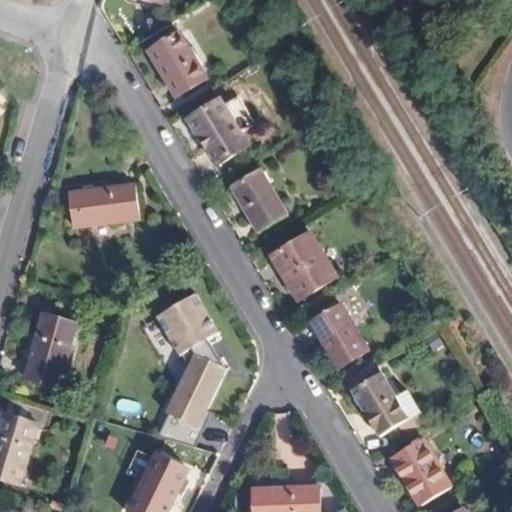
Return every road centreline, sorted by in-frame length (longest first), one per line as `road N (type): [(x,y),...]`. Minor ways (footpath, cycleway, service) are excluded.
road 1 (residential): [(75,35),(116,57),(287,362)]
road 2 (residential): [(75,35),(0,282)]
road 3 (residential): [(287,362),(374,511)]
road 4 (residential): [(287,362),(213,511)]
